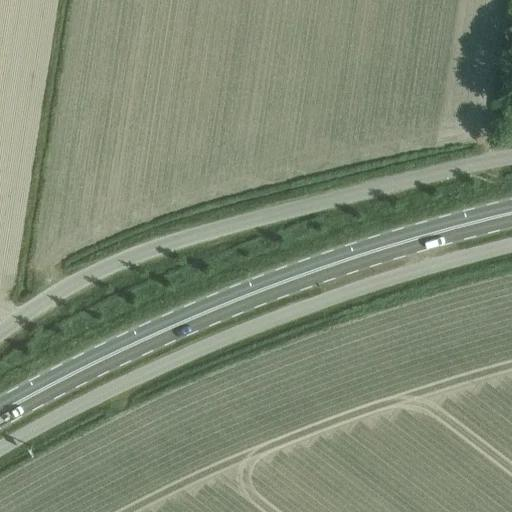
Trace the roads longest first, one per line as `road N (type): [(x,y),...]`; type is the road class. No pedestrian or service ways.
road 1 (unclassified): [(0,450),(193,352),(397,276),(511,247)]
road 2 (primary): [(0,411),(263,290),(511,214)]
road 3 (unclassified): [(0,337),(58,296),(162,249),(511,160)]
